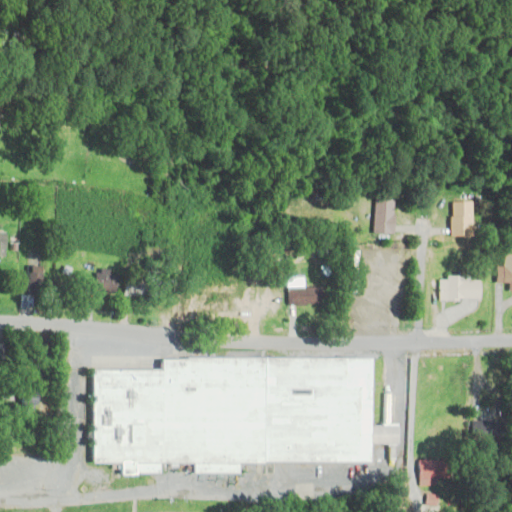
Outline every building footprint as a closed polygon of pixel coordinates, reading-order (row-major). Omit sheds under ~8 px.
[(7,45),(20,49),(24,37),(11,33),(7,45)] [(392,234),(392,200),(373,200),(373,234),(392,234)] [(447,237),(466,237),(466,203),(447,203),(447,237)] [(511,255),(502,255),(502,267),(494,267),(494,283),(508,284),(507,292),(511,292),(511,255)] [(38,290),(38,267),(25,267),(25,290),(38,290)] [(113,274),(91,271),(88,292),(110,295),(113,274)] [(439,301),(477,301),(477,279),(439,279),(439,301)] [(119,297),(150,297),(150,283),(119,283),(119,297)] [(285,288),(285,306),(320,306),(320,288),(285,288)] [(228,294),(195,294),(195,318),(228,318),(228,294)] [(240,473),(194,473),(194,463),(160,463),(160,473),(123,474),(123,464),(95,464),(94,372),(163,372),(163,361),(375,357),(373,461),(240,463),(240,473)] [(32,410),(32,391),(16,391),(16,410),(32,410)] [(496,440),(496,422),(469,422),(469,440),(496,440)] [(448,460),(416,460),(416,485),(448,485),(448,460)]
